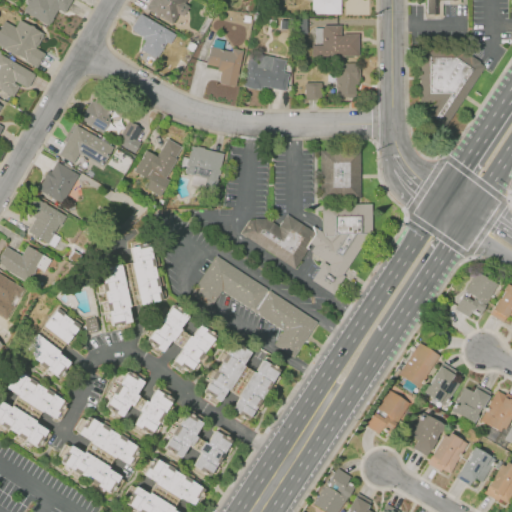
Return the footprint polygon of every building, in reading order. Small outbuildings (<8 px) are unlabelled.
[(23,10),(28,0),(70,0),(64,13),(57,9),(48,24),(23,10)] [(188,0),(186,5),(190,7),(183,18),(178,15),(172,25),(145,9),(150,1),(149,0),(188,0)] [(311,0),(311,13),(340,13),(339,0),(311,0)] [(425,0),(425,13),(437,14),(437,0),(425,0)] [(139,13),(175,34),(170,44),(166,42),(156,60),(138,49),(143,39),(129,31),(139,13)] [(0,45),(0,27),(4,21),(13,26),(18,18),(43,33),(36,46),(46,51),(37,67),(0,45)] [(310,57),(359,56),(359,33),(340,33),(340,24),(322,24),(322,27),(314,27),(314,45),(310,45),(310,57)] [(218,83),(235,87),(243,50),(232,48),(231,51),(210,47),(206,64),(217,66),(216,70),(221,71),(218,83)] [(418,47),(457,47),(484,65),(460,100),(436,133),(424,123),(430,101),(419,101),(418,47)] [(0,54),(34,75),(27,88),(19,83),(12,96),(0,89),(0,54)] [(241,86),(260,90),(261,86),(285,91),(289,73),(282,72),(285,59),(272,56),(269,68),(257,66),(258,61),(247,59),(241,86)] [(333,62),(359,62),(360,98),(334,98),(333,62)] [(304,100),(320,99),(320,82),(304,82),(304,100)] [(78,119),(93,93),(117,108),(102,133),(78,119)] [(127,121),(140,128),(134,138),(139,141),(133,152),(115,142),(127,121)] [(57,154),(75,125),(112,148),(101,166),(79,153),(73,163),(57,154)] [(166,138),(181,147),(164,177),(169,179),(159,196),(140,185),(144,178),(132,171),(144,150),(155,156),(166,138)] [(189,146),(222,153),(215,187),(203,185),(205,177),(183,173),(189,146)] [(318,149),(360,148),(360,196),(370,196),(371,232),(342,273),(344,275),(332,294),(311,280),(320,265),(317,263),(315,257),(305,252),(294,267),(241,232),(251,219),(268,217),(278,226),(286,213),(314,233),(311,225),(321,231),(319,195),(318,149)] [(55,161),(78,174),(61,203),(38,190),(55,161)] [(31,197),(62,215),(46,242),(27,231),(35,218),(23,211),(31,197)] [(111,325),(98,268),(130,261),(126,247),(147,242),(160,299),(126,306),(130,321),(111,325)] [(0,263),(0,254),(5,246),(19,255),(25,244),(41,254),(25,279),(0,263)] [(214,252),(193,285),(213,298),(221,286),(283,328),(272,344),(293,358),(318,321),(214,252)] [(478,317),(471,312),(468,317),(454,308),(462,295),(464,296),(466,291),(465,290),(476,271),(497,284),(478,317)] [(0,273),(16,283),(0,309),(0,273)] [(503,322),(489,314),(492,309),(491,309),(498,298),(500,299),(504,291),(502,290),(506,284),(511,287),(511,316),(508,314),(506,317),(505,317),(503,322)] [(143,345),(174,297),(189,307),(182,318),(194,326),(202,315),(220,326),(189,374),(171,363),(180,350),(168,343),(159,356),(143,345)] [(56,378),(22,350),(55,309),(78,327),(57,353),(69,363),(56,378)] [(84,319),(86,331),(96,329),(94,317),(84,319)] [(418,342),(439,356),(425,376),(427,377),(419,388),(416,386),(411,393),(401,387),(406,379),(398,374),(418,342)] [(200,391),(231,343),(247,353),(240,364),(252,372),(259,360),(277,372),(246,420),(229,409),(237,396),(225,388),(217,401),(200,391)] [(444,405),(429,396),(425,401),(421,398),(424,392),(423,392),(428,385),(429,385),(433,379),(432,378),(439,366),(440,366),(442,362),(456,371),(453,375),(451,379),(459,383),(444,405)] [(100,411),(130,363),(146,373),(139,384),(151,392),(159,381),(176,392),(145,440),(128,429),(136,416),(125,409),(116,422),(100,411)] [(14,373),(63,404),(52,421),(40,414),(33,424),(46,432),(35,450),(0,427),(0,404),(9,410),(17,397),(4,389),(14,373)] [(472,422),(456,413),(451,410),(464,387),(473,391),(475,388),(477,384),(491,392),(482,408),(480,407),(475,414),(477,415),(472,422)] [(389,434),(381,429),(378,434),(365,425),(374,412),(375,413),(378,409),(376,408),(388,389),(409,403),(389,434)] [(498,431),(485,424),(486,424),(480,420),(497,390),(505,395),(506,393),(511,396),(511,414),(504,429),(501,427),(498,431)] [(160,453),(191,405),(206,415),(199,426),(211,434),(219,422),(237,434),(206,482),(188,471),(197,458),(185,450),(176,463),(160,453)] [(425,456),(411,448),(416,439),(409,435),(414,428),(408,424),(413,416),(419,419),(423,413),(427,416),(431,410),(441,416),(437,421),(444,425),(439,433),(438,432),(434,439),(435,440),(428,452),(425,456)] [(87,416),(136,447),(125,465),(113,457),(106,467),(119,475),(108,493),(59,462),(69,445),(82,453),(90,440),(77,432),(87,416)] [(511,444),(508,442),(504,449),(494,443),(502,429),(504,430),(507,425),(510,426),(511,422),(511,444)] [(494,442),(482,435),(488,426),(499,432),(494,442)] [(450,473),(441,468),(440,471),(426,463),(443,435),(446,436),(448,433),(466,443),(450,473)] [(469,485),(455,477),(465,461),(466,462),(470,455),(469,454),(473,446),(483,452),(484,450),(493,455),(492,458),(494,459),(481,482),(474,477),(469,485)] [(152,458),(201,489),(190,507),(177,499),(170,509),(174,511),(135,511),(123,504),(134,487),(146,495),(155,482),(142,474),(152,458)] [(511,493),(506,503),(498,498),(497,501),(483,493),(500,464),(503,466),(505,462),(511,466),(511,493)] [(338,511),(325,511),(313,504),(325,485),(326,486),(329,481),(328,481),(337,467),(351,476),(347,482),(355,487),(338,511)] [(346,511),(348,510),(347,509),(354,497),(355,497),(357,493),(371,501),(368,505),(369,505),(367,509),(373,511),(346,511)] [(380,511),(382,510),(386,503),(400,511),(399,511),(380,511)]
